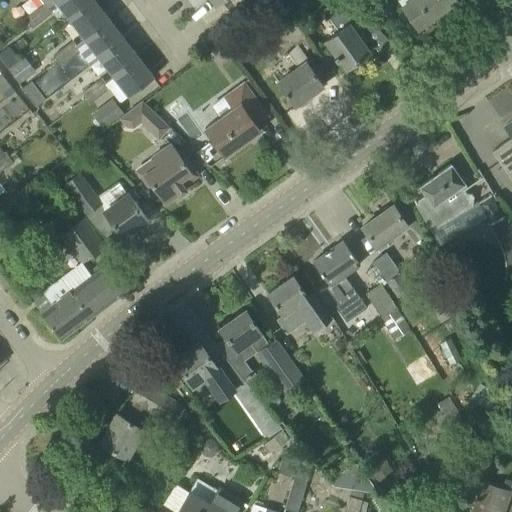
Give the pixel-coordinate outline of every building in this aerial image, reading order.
[(41,20),(51,13),(47,8),(56,0),(40,0),(43,2),(33,10),(41,20)] [(93,0),(56,0),(71,19),(94,1),(93,0)] [(373,24),(349,0),(348,0),(327,15),(338,31),(326,40),(346,68),(369,52),(361,41),(365,37),(362,32),(373,24)] [(410,0),(401,7),(417,29),(457,1),(456,0),(410,0)] [(94,1),(71,19),(85,38),(109,20),(94,1)] [(277,82),(282,89),(294,105),(322,85),(306,63),(309,61),(297,44),(306,37),(285,10),(274,17),(265,4),(255,14),(266,29),(283,53),(284,53),(284,54),(287,52),(298,67),(277,82)] [(33,10),(23,18),(32,28),(41,20),(33,10)] [(89,65),(100,57),(123,39),(109,20),(85,38),(76,45),(80,50),(78,51),(89,65)] [(123,39),(100,57),(114,75),(138,57),(123,39)] [(73,40),(63,47),(70,57),(78,51),(80,50),(76,45),(73,40)] [(53,71),(70,57),(63,47),(45,61),(53,71)] [(152,77),(138,57),(114,75),(113,76),(127,95),(129,94),(129,95),(152,77)] [(19,59),(7,68),(19,84),(31,75),(19,59)] [(100,78),(91,85),(99,95),(108,88),(104,83),(101,78),(100,78)] [(232,108),(204,128),(224,156),(260,130),(255,124),(267,115),(243,82),(224,96),(232,108)] [(89,102),(99,95),(91,85),(82,92),(89,102)] [(39,91),(29,98),(36,106),(45,99),(39,91)] [(112,98),(91,113),(103,129),(124,114),(112,98)] [(169,127),(142,100),(119,118),(126,127),(133,128),(140,123),(158,139),(169,127)] [(511,136),(511,137),(492,151),(507,174),(511,170),(511,120),(504,126),(511,136)] [(151,184),(153,187),(165,203),(179,193),(179,194),(186,190),(183,185),(198,175),(185,158),(183,159),(170,141),(149,156),(151,158),(136,168),(148,186),(151,184)] [(5,151),(0,154),(0,163),(3,168),(12,161),(5,151)] [(466,193),(464,190),(467,188),(450,164),(419,186),(425,195),(416,201),(415,200),(414,200),(425,217),(433,228),(472,205),(473,197),(471,193),(466,193)] [(64,184),(86,213),(99,203),(77,174),(64,184)] [(147,219),(128,193),(127,193),(119,181),(108,190),(116,202),(103,211),(122,237),(147,219)] [(511,225),(505,214),(503,215),(492,196),(478,204),(502,246),(504,275),(511,270),(511,225)] [(407,225),(393,205),(362,226),(379,252),(389,245),(386,241),(407,225)] [(85,217),(60,235),(80,264),(106,245),(85,217)] [(0,256),(10,249),(0,234),(0,256)] [(312,261),(328,284),(325,286),(337,304),(335,305),(346,321),(367,307),(344,275),(360,264),(343,240),(312,261)] [(387,280),(385,281),(397,298),(412,287),(400,271),(399,271),(386,252),(373,261),(387,280)] [(60,277),(30,300),(40,313),(60,339),(123,291),(120,287),(130,280),(118,264),(115,259),(104,267),(103,265),(91,274),(74,287),(70,291),(60,277)] [(300,287),(292,276),(267,293),(282,314),(276,319),(286,334),(305,321),(313,333),(331,319),(307,283),(300,287)] [(394,339),(410,328),(379,283),(365,293),(382,318),(380,319),(394,339)] [(419,297),(402,308),(413,324),(429,313),(419,297)] [(269,344),(256,326),(245,309),(219,328),(235,351),(250,341),(284,390),(303,376),(277,339),(269,344)] [(198,342),(174,359),(193,386),(205,378),(220,400),(233,391),(232,390),(243,382),(235,372),(224,355),(213,363),(198,342)] [(242,376),(241,377),(244,381),(245,382),(252,391),(253,390),(262,383),(252,369),(242,376)] [(180,404),(141,382),(132,398),(135,400),(125,418),(116,413),(100,442),(126,457),(143,428),(140,427),(150,409),(171,421),(180,404)] [(271,416),(258,424),(267,437),(280,428),(271,416)] [(363,461),(384,490),(391,485),(385,476),(392,470),(378,450),(363,461)] [(297,511),(311,466),(298,462),(284,508),(296,511),(297,511)] [(333,488),(351,489),(352,490),(372,491),(373,480),(334,477),(333,488)] [(504,511),(511,491),(511,490),(482,480),(470,511),(504,511)] [(234,511),(241,502),(220,488),(211,503),(190,490),(176,511),(234,511)] [(358,511),(362,501),(361,500),(363,492),(352,490),(351,489),(343,511),(358,511)] [(421,497),(415,511),(448,511),(454,498),(442,494),(438,502),(434,501),(433,502),(421,497)] [(365,511),(368,502),(362,501),(358,511),(365,511)]
